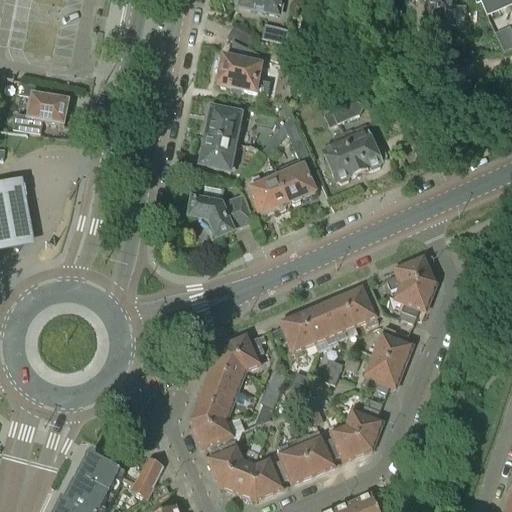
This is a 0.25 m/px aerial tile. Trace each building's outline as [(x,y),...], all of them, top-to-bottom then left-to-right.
[(280,0),(242,0),(240,8),(252,11),(251,16),(265,19),(266,13),(278,16),(280,0)] [(426,0),(425,29),(428,29),(427,46),(449,47),(450,29),(454,29),(455,0),(426,0)] [(511,0),(473,0),(477,6),(481,5),(486,16),(511,4),(511,0)] [(226,41),(249,53),(256,40),(232,28),(226,41)] [(288,34),(265,29),(262,43),(285,47),(288,34)] [(511,54),(511,36),(498,43),(504,58),(511,54)] [(217,89),(257,97),(268,99),(270,87),(260,85),(263,69),(223,61),(223,62),(218,64),(216,73),(219,78),(217,89)] [(12,134),(40,139),(42,125),(64,130),(69,105),(37,99),(39,89),(19,86),(17,97),(31,100),(28,120),(15,117),(12,134)] [(321,92),(331,116),(337,128),(358,119),(359,119),(364,107),(323,88),(321,92)] [(279,117),(280,118),(290,120),(292,109),(282,107),(279,117)] [(205,141),(235,147),(241,118),(211,112),(205,141)] [(328,132),(337,128),(331,116),(323,119),(328,132)] [(271,130),(277,120),(258,117),(256,127),(271,130)] [(274,127),(280,132),(283,129),(289,121),(290,120),(280,118),(274,127)] [(291,168),(274,175),(275,178),(276,180),(288,208),(291,207),(294,208),(300,206),(301,203),(315,197),(304,170),(312,166),(291,119),(290,120),(289,121),(283,129),(288,141),(297,160),(290,164),(291,168)] [(364,130),(342,139),(359,177),(381,167),(367,135),(364,130)] [(276,137),(269,147),(276,152),(283,143),(276,137)] [(336,187),(359,177),(342,139),(333,143),(336,150),(322,155),(336,187)] [(205,141),(200,171),(224,175),(230,176),(230,172),(235,147),(205,141)] [(276,152),(269,147),(261,157),(268,163),(276,152)] [(286,209),(288,208),(276,180),(275,178),(251,188),(252,191),(250,192),(262,220),(276,214),(279,215),(285,213),(286,209)] [(18,184),(0,187),(0,254),(14,252),(35,248),(22,183),(18,184)] [(242,199),(221,208),(219,208),(221,196),(206,193),(205,199),(193,197),(192,203),(189,221),(201,223),(200,227),(208,233),(213,244),(217,242),(233,235),(232,234),(253,224),(242,199)] [(397,280),(386,285),(390,295),(397,292),(399,292),(401,289),(411,292),(433,283),(424,261),(394,274),(397,280)] [(435,288),(433,283),(411,292),(401,289),(399,292),(397,292),(398,295),(395,304),(404,307),(398,323),(413,328),(419,313),(425,315),(434,293),(437,291),(436,287),(435,288)] [(341,301),(354,330),(365,326),(368,332),(378,327),(376,321),(382,318),(371,292),(364,295),(362,291),(341,301)] [(334,339),(337,345),(346,341),(344,335),(354,330),(341,301),(321,310),(334,339)] [(301,318),(314,348),(325,343),(328,349),(337,345),(334,339),(321,310),(301,318)] [(314,348),(301,318),(280,328),(296,363),(306,358),(304,353),(314,348)] [(384,331),(373,360),(403,371),(411,350),(405,347),(407,340),(384,331)] [(282,332),(272,336),(275,343),(285,339),(282,332)] [(246,339),(225,349),(229,358),(236,355),(244,375),(259,369),(255,360),(264,356),(257,341),(249,345),(246,339)] [(237,394),(244,375),(236,355),(229,358),(225,349),(219,351),(215,353),(217,357),(211,373),(228,379),(224,389),(237,394)] [(395,392),(403,371),(373,360),(362,388),(386,398),(389,390),(395,392)] [(328,363),(324,375),(338,380),(343,369),(328,363)] [(344,373),(354,377),(358,367),(348,363),(344,373)] [(273,372),(270,381),(283,386),(286,378),(273,372)] [(211,373),(198,405),(215,411),(219,401),(232,406),(237,394),(224,389),(228,379),(211,373)] [(335,389),(338,380),(324,375),(323,376),(324,377),(321,384),(335,389)] [(298,410),(309,382),(296,377),(285,404),(298,410)] [(266,390),(279,395),(283,386),(270,381),(266,390)] [(266,390),(263,398),(276,404),(279,395),(266,390)] [(272,412),(276,404),(263,398),(259,407),(263,408),(272,412)] [(225,425),(232,406),(219,401),(215,411),(198,405),(193,420),(188,422),(190,426),(191,426),(193,432),(202,428),(205,435),(225,425)] [(352,415),(346,430),(352,433),(360,445),(373,450),(381,427),(376,425),(382,408),(367,403),(361,419),(352,415)] [(268,423),(272,412),(263,408),(253,432),(269,426),(268,423)] [(323,426),(317,412),(310,416),(316,429),(323,426)] [(308,432),(316,429),(310,416),(303,419),(308,432)] [(233,442),(225,425),(205,435),(202,428),(193,432),(202,453),(208,450),(211,456),(234,445),(233,442)] [(374,453),(373,450),(360,445),(352,433),(346,430),(331,437),(333,442),(323,446),(331,465),(341,460),(344,466),(370,455),(374,453)] [(331,465),(323,446),(320,439),(318,435),(308,440),(310,446),(300,450),(313,480),(334,471),(331,465)] [(313,480),(300,450),(296,441),(285,446),(287,449),(276,453),(281,464),(290,483),(292,489),(313,480)] [(234,445),(211,456),(213,462),(208,464),(217,485),(229,480),(235,472),(240,474),(243,466),(236,450),(234,445)] [(229,480),(217,485),(219,491),(220,495),(224,493),(250,503),(252,507),(256,505),(261,503),(256,490),(257,480),(252,478),(255,470),(259,460),(247,455),(243,466),(240,474),(235,472),(229,480)] [(78,511),(107,511),(121,485),(132,491),(136,483),(125,478),(88,459),(76,484),(72,482),(61,504),(78,511)] [(164,471),(146,462),(136,483),(154,492),(164,471)] [(280,488),(290,483),(281,464),(271,469),(269,464),(255,470),(252,478),(257,480),(256,490),(261,503),(282,493),(280,488)] [(148,505),(154,492),(136,483),(132,491),(130,496),(148,505)] [(376,511),(370,498),(352,507),(354,511),(376,511)]
